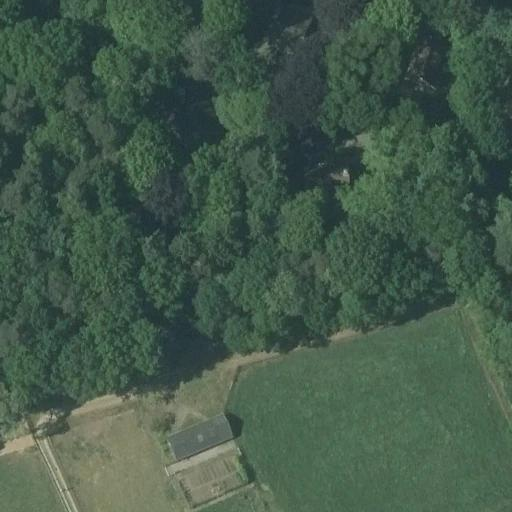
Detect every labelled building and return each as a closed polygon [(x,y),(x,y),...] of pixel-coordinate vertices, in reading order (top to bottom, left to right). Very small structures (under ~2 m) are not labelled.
[(200,0),(169,0),(167,5),(195,15),(200,0)] [(511,0),(496,0),(509,17),(511,14),(511,0)] [(283,12),(269,48),(296,59),(306,34),(311,23),(283,12)] [(306,34),(296,59),(292,70),(319,80),(333,44),(306,34)] [(420,44),(406,83),(433,92),(447,53),(420,44)] [(511,93),(505,91),(491,127),(511,135),(511,93)] [(207,105),(173,122),(185,145),(218,127),(207,105)] [(218,127),(185,145),(196,167),(229,150),(218,127)] [(303,173),(306,202),(347,198),(345,170),(303,173)] [(160,313),(140,350),(163,361),(181,324),(160,313)]
